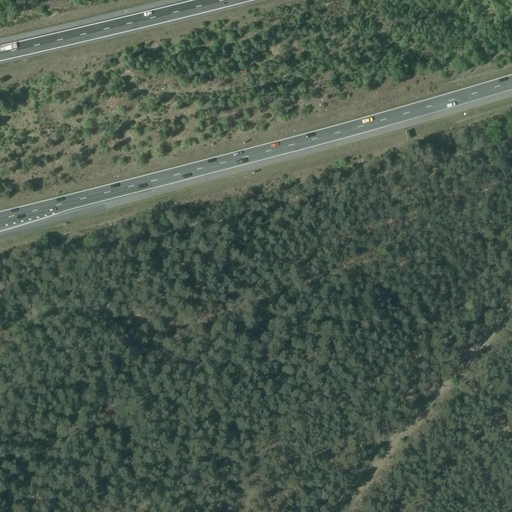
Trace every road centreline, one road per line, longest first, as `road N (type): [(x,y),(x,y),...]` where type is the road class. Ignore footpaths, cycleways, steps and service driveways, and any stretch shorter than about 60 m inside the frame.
road 1 (motorway): [(0,219),(511,82)]
road 2 (track): [(334,511),(511,308)]
road 3 (motorway): [(222,0),(0,54)]
